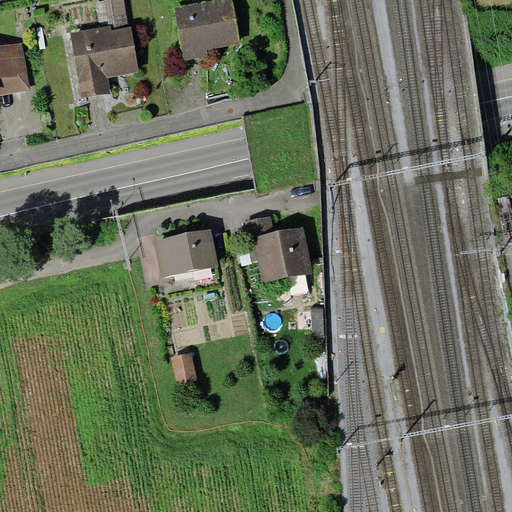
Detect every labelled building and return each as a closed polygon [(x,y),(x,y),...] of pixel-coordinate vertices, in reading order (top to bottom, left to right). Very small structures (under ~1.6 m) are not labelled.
[(139,77),(124,0),(122,0),(97,5),(102,31),(72,36),(84,102),(110,97),(107,83),(139,77)] [(240,48),(230,0),(223,0),(175,9),(185,59),(240,48)] [(0,96),(29,92),(22,46),(0,49),(0,96)] [(278,219),(241,226),(245,248),(254,246),(260,283),(311,275),(303,230),(281,234),(278,219)] [(211,232),(156,243),(164,281),(218,270),(211,232)] [(192,384),(188,358),(168,361),(172,387),(192,384)]
